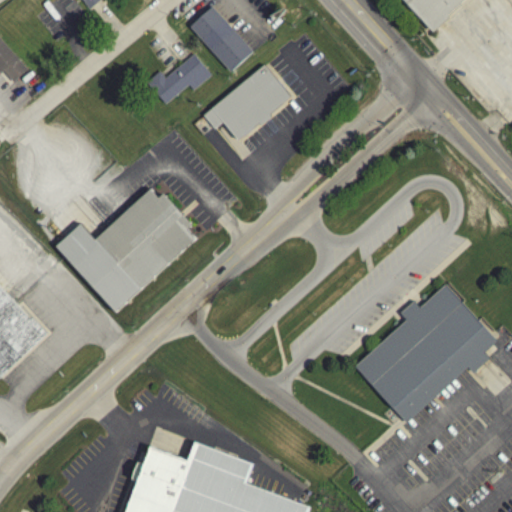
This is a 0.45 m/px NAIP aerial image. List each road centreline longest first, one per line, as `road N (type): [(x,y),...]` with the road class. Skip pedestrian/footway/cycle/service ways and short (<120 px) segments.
road 1 (residential): [(0,474),(421,87)]
road 2 (residential): [(170,0),(20,129)]
road 3 (primary): [(511,187),(421,87)]
